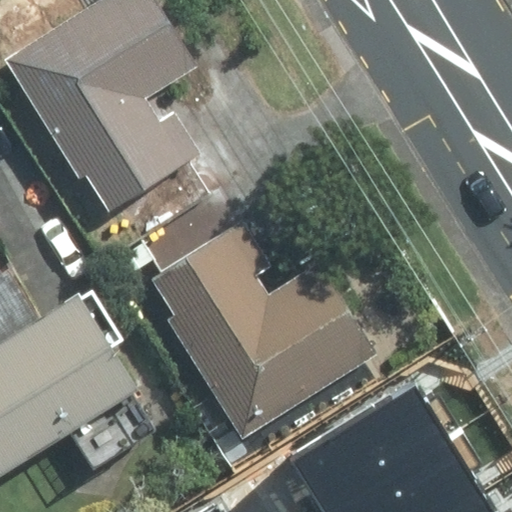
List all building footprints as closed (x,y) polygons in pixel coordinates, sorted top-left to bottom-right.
[(169,0),(92,0),(14,48),(114,198),(191,151),(154,90),(205,58),(169,0)] [(160,267),(248,430),(381,345),(327,253),(275,284),(264,265),(275,259),(248,215),(160,267)] [(0,466),(153,376),(94,276),(35,311),(0,252),(0,466)] [(418,378),(290,457),(324,511),(341,511),(457,440),(418,378)] [(457,440),(341,511),(480,511),(496,503),(457,440)] [(225,511),(220,502),(203,511),(225,511)] [(501,511),(496,503),(480,511),(501,511)]
